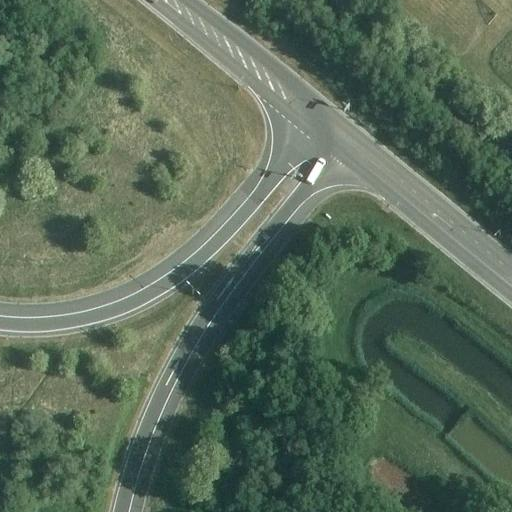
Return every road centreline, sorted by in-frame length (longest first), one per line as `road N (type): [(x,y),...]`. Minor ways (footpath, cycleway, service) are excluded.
road 1 (motorway): [(121,511),(157,403),(197,326),(343,143)]
road 2 (motorway): [(312,118),(205,253),(154,295),(83,323),(0,324)]
road 3 (tertiary): [(511,280),(343,143)]
road 4 (secondary): [(312,118),(167,0)]
